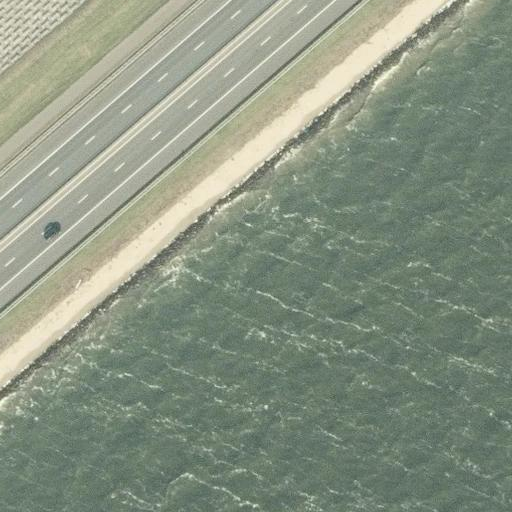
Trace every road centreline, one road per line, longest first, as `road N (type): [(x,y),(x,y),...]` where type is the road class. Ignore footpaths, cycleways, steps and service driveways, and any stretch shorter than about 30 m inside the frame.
road 1 (motorway): [(0,275),(318,0)]
road 2 (motorway): [(255,0),(0,220)]
